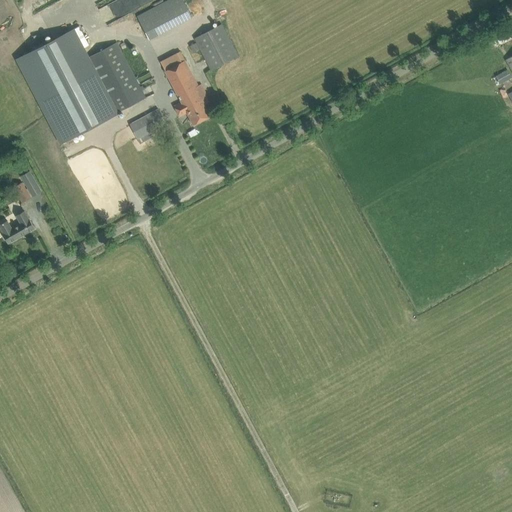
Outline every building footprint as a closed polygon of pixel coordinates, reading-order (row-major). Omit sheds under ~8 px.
[(132,10),(141,5),(138,0),(137,0),(129,4),(132,10)] [(192,18),(182,0),(168,0),(138,16),(150,40),(192,18)] [(221,25),(196,38),(213,70),(238,56),(221,25)] [(32,51),(16,59),(60,144),(69,140),(120,114),(118,111),(116,112),(88,58),(90,57),(75,28),(32,51)] [(90,57),(88,58),(116,112),(118,111),(146,97),(118,42),(90,57)] [(207,94),(202,85),(202,84),(200,85),(181,51),(161,62),(182,102),(175,106),(180,116),(187,112),(194,125),(211,116),(205,104),(209,102),(206,95),(207,94)] [(497,76),(496,77),(500,84),(502,83),(511,77),(508,70),(497,76)] [(511,100),(509,93),(503,95),(507,107),(511,105),(511,100)] [(166,124),(159,109),(131,124),(138,139),(166,124)] [(30,171),(21,176),(33,197),(42,191),(30,171)] [(21,183),(15,187),(23,201),(30,197),(21,183)] [(11,195),(5,198),(8,204),(14,201),(11,195)] [(7,221),(0,224),(0,228),(8,243),(35,228),(30,219),(25,210),(17,215),(21,223),(11,229),(7,221)]
